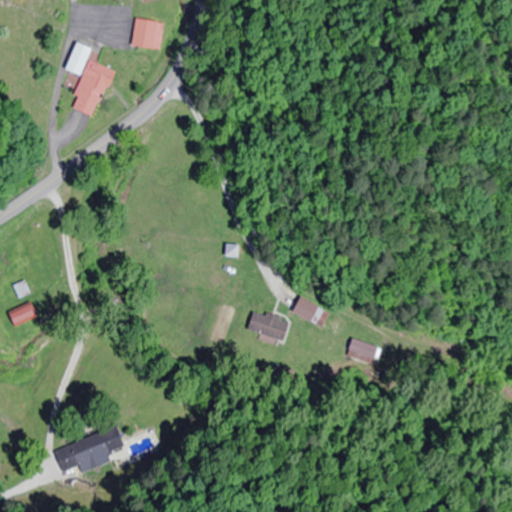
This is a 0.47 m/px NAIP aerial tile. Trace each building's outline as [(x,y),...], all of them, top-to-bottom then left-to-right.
[(128,46),(158,51),(163,24),(132,19),(128,46)] [(94,61),(99,49),(82,42),(70,70),(86,77),(73,107),(98,118),(118,72),(94,61)] [(22,299),(33,295),(28,282),(16,287),(22,299)] [(289,310),(304,321),(313,309),(298,298),(289,310)] [(13,314),(19,328),(42,317),(36,303),(13,314)] [(289,320),(255,312),(250,333),(284,342),(289,320)] [(111,463),(108,453),(126,448),(120,429),(68,445),(77,474),(111,463)]
